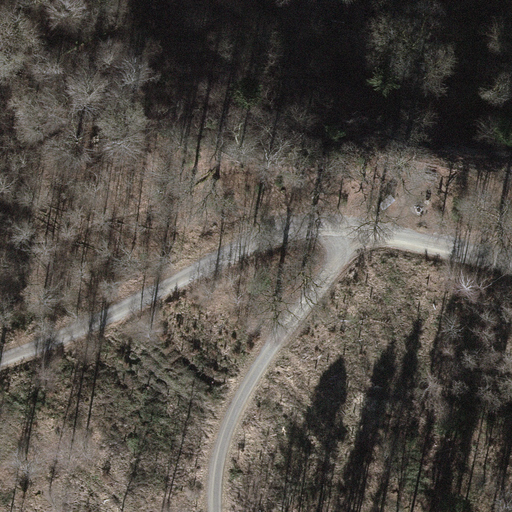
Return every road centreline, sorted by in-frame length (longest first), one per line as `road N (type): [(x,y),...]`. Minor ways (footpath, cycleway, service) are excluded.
road 1 (track): [(511,261),(355,229),(304,227),(241,246),(0,359)]
road 2 (track): [(355,229),(241,386),(227,483),(232,511)]
